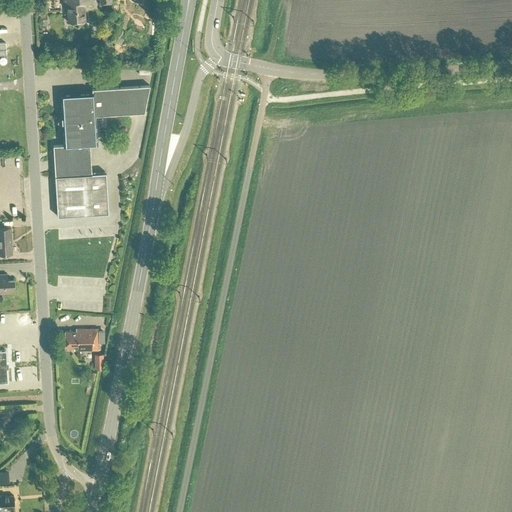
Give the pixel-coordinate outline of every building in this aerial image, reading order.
[(85,20),(84,2),(92,2),(91,0),(64,0),(65,4),(67,4),(68,21),(85,20)] [(109,18),(109,22),(112,24),(115,24),(118,22),(118,18),(115,16),(112,16),(109,18)] [(144,112),(149,85),(92,88),(92,92),(62,94),(65,144),(53,145),(57,215),(108,211),(106,171),(91,172),(89,143),(95,143),(94,115),(144,112)] [(0,254),(12,254),(11,228),(0,228),(0,254)] [(7,280),(7,274),(0,274),(0,293),(14,292),(13,280),(7,280)] [(97,350),(97,329),(76,329),(76,331),(64,331),(65,348),(76,348),(76,351),(97,350)] [(103,353),(95,353),(95,367),(103,367),(103,353)] [(5,496),(5,494),(0,494),(0,508),(15,508),(14,495),(5,496)]
